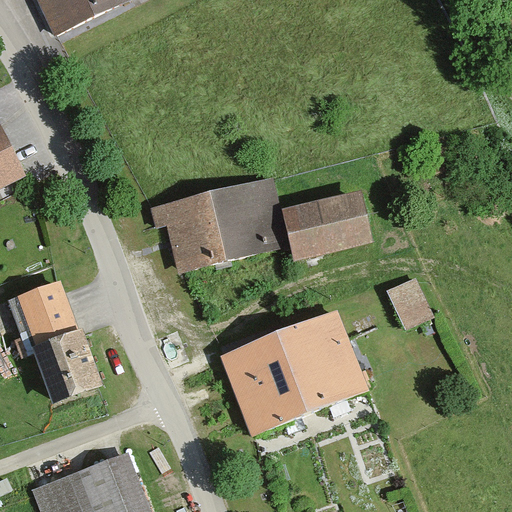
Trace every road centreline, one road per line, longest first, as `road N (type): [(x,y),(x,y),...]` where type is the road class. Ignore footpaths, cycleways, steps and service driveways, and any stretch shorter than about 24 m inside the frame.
road 1 (residential): [(0,28),(77,172),(210,511)]
road 2 (track): [(0,472),(167,406)]
